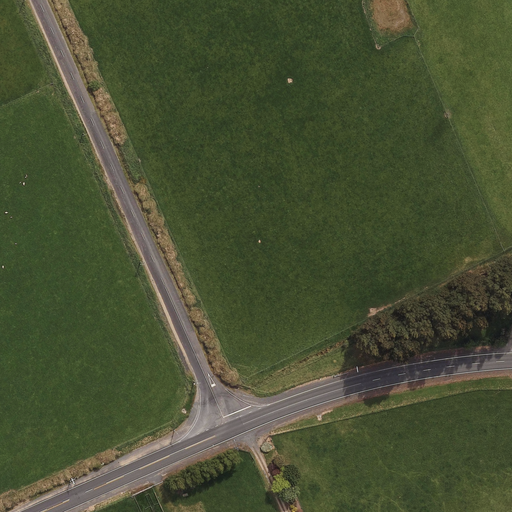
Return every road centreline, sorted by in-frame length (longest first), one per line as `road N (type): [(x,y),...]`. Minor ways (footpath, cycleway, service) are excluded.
road 1 (unclassified): [(231,428),(40,0)]
road 2 (secondary): [(511,359),(371,380),(231,428)]
road 3 (secondary): [(231,428),(41,511)]
